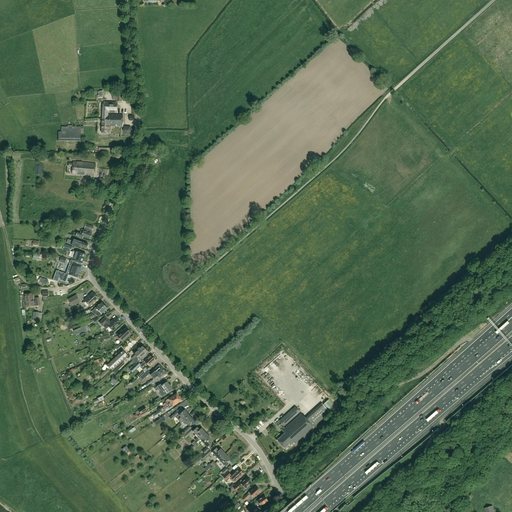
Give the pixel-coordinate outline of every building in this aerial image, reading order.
[(122,101),(122,94),(121,94),(121,90),(114,90),(113,100),(116,100),(116,101),(122,101)] [(110,119),(110,114),(108,114),(108,113),(117,113),(117,102),(103,102),(102,119),(110,119)] [(122,127),(123,115),(110,114),(110,119),(102,119),(102,133),(109,134),(109,126),(122,127)] [(129,135),(132,131),(130,127),(126,126),(123,130),(124,134),(129,135)] [(80,127),(61,128),(61,141),(73,141),(73,138),(80,138),(80,127)] [(94,176),(95,164),(73,162),(73,164),(68,164),(68,168),(72,168),(72,174),(94,176)] [(91,233),(92,230),(92,231),(93,227),(86,224),(84,230),(81,229),(80,234),(77,233),(76,236),(82,238),(83,237),(89,239),(92,233),(91,233)] [(88,244),(77,240),(74,239),(72,245),(78,248),(79,246),(86,248),(88,244)] [(84,258),(85,253),(76,250),(75,252),(72,251),(71,254),(84,258)] [(82,263),(84,258),(71,254),(70,257),(73,258),(73,260),(82,263)] [(77,277),(81,266),(80,265),(81,264),(73,261),(72,263),(68,274),(77,277)] [(68,277),(55,272),(53,280),(58,282),(59,280),(66,282),(68,277)] [(98,299),(93,292),(84,299),(89,306),(98,299)] [(80,302),(76,295),(68,299),(72,306),(80,302)] [(40,304),(39,297),(35,298),(36,301),(34,301),(33,300),(24,301),(25,307),(36,305),(40,304)] [(95,314),(104,305),(102,302),(92,311),(95,314)] [(101,314),(107,309),(104,305),(95,314),(94,315),(95,317),(97,316),(97,317),(100,316),(101,314)] [(112,331),(121,323),(115,317),(110,322),(105,317),(99,323),(102,326),(105,323),(112,331)] [(122,341),(131,334),(125,328),(123,330),(122,330),(116,335),(122,341)] [(133,360),(145,349),(142,345),(133,353),(135,355),(132,358),(132,359),(133,360)] [(139,362),(148,353),(145,349),(133,360),(136,363),(138,361),(139,362)] [(113,370),(128,356),(122,350),(107,364),(113,370)] [(149,366),(155,360),(151,355),(140,365),(142,368),(147,363),(149,366)] [(129,369),(131,372),(133,372),(141,364),(139,362),(138,361),(136,363),(129,369)] [(114,373),(124,364),(122,362),(112,371),(114,373)] [(154,379),(164,370),(159,365),(156,368),(150,374),(150,375),(154,379)] [(110,371),(107,368),(99,376),(101,379),(110,371)] [(137,380),(142,375),(146,371),(147,370),(146,368),(143,370),(135,377),(137,380)] [(160,380),(167,373),(164,370),(154,379),(153,380),(155,382),(157,381),(158,381),(160,379),(160,380)] [(159,391),(169,385),(167,382),(161,386),(160,384),(156,387),(159,391)] [(166,394),(172,390),(169,385),(159,391),(160,392),(162,395),(163,397),(166,394)] [(179,397),(176,393),(164,401),(165,402),(163,404),(164,405),(162,406),(163,407),(179,397)] [(137,400),(140,405),(149,399),(146,395),(137,400)] [(169,409),(181,400),(179,397),(163,407),(160,409),(163,413),(165,411),(164,410),(168,408),(169,409)] [(329,399),(323,404),(330,412),(336,406),(329,399)] [(305,418),(313,427),(315,425),(330,413),(322,403),(307,416),(305,418)] [(293,419),(299,414),(293,408),(288,413),(293,419)] [(142,416),(148,412),(147,410),(141,415),(140,415),(135,417),(136,419),(141,416),(142,416)] [(189,415),(184,410),(179,415),(180,417),(177,420),(180,423),(181,422),(189,415)] [(294,444),(313,427),(305,418),(301,414),(282,431),(284,433),(276,440),(283,449),(288,445),(289,446),(293,443),(294,444)] [(188,425),(193,420),(189,415),(181,422),(185,425),(187,423),(188,425)] [(291,421),(285,415),(282,418),(287,424),(291,421)] [(156,426),(165,420),(163,417),(154,423),(156,426)] [(183,432),(185,434),(190,429),(191,428),(189,426),(183,432)] [(197,442),(200,439),(206,434),(201,429),(199,430),(197,428),(193,431),(195,434),(195,435),(197,437),(194,439),(197,442)] [(193,431),(190,429),(185,434),(183,436),(185,438),(193,431)] [(208,441),(210,439),(206,434),(200,439),(202,441),(201,442),(204,444),(207,447),(211,443),(208,441)] [(219,460),(225,454),(220,449),(218,451),(216,448),(212,452),(214,455),(216,458),(217,457),(219,460)] [(201,457),(203,460),(211,452),(209,450),(207,452),(204,454),(201,457)] [(224,465),(230,459),(225,454),(219,460),(221,462),(220,462),(223,465),(223,464),(224,465)] [(235,483),(244,474),(238,468),(231,475),(227,471),(222,476),(227,481),(230,478),(231,478),(231,481),(233,481),(235,483)] [(247,478),(242,482),(241,480),(232,487),(236,491),(241,487),(245,491),(249,487),(247,485),(251,482),(247,478)] [(253,498),(260,492),(259,491),(259,490),(258,489),(257,489),(255,487),(251,491),(251,490),(242,498),(244,501),(249,496),(251,495),(253,498)] [(249,507),(246,509),(248,511),(256,511),(259,511),(257,508),(261,506),(268,501),(264,496),(257,501),(249,507)] [(236,501),(228,509),(230,511),(232,511),(240,505),(236,501)] [(228,502),(222,507),(225,511),(231,505),(228,502)]
